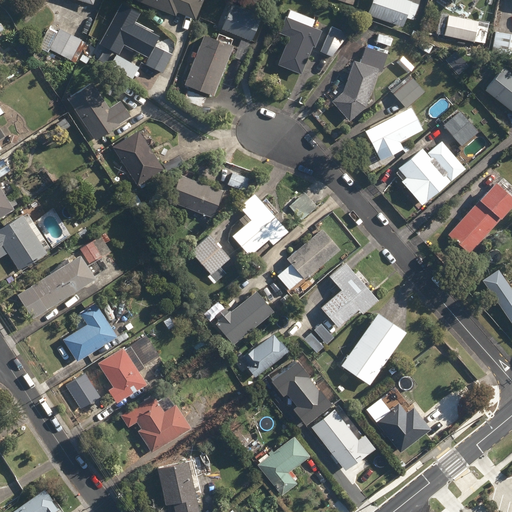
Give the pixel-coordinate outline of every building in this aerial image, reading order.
[(178,12),(196,19),(204,0),(135,0),(176,16),(178,12)] [(372,0),(368,14),(403,26),(406,17),(414,20),(419,5),(412,2),(412,1),(410,0),(372,0)] [(125,43),(148,56),(160,35),(135,22),(141,12),(122,1),(100,42),(120,53),(125,43)] [(222,29),(251,40),(262,14),(232,3),(222,29)] [(467,14),(487,18),(489,7),(469,4),(467,14)] [(445,35),(474,41),(479,21),(477,20),(478,19),(470,17),(470,19),(449,15),(445,35)] [(278,64),(302,74),(313,48),(332,56),(350,33),(318,20),(315,27),(290,17),(284,34),(290,36),(278,64)] [(40,45),(76,62),(86,41),(60,28),(57,34),(48,29),(40,45)] [(186,84),(214,95),(234,45),(231,43),(233,38),(222,34),(220,39),(217,38),(219,33),(209,29),(206,34),(205,34),(197,53),(193,51),(189,62),(194,63),(186,84)] [(492,50),(511,53),(511,33),(496,31),(492,50)] [(377,41),(390,46),(393,39),(379,34),(377,41)] [(416,47),(430,53),(433,46),(419,39),(416,47)] [(234,56),(243,60),(250,44),(241,40),(234,56)] [(146,64),(163,73),(173,53),(156,45),(146,64)] [(333,102),(350,121),(367,106),(379,68),(383,69),(388,53),(366,46),(361,62),(354,59),(344,91),(333,102)] [(446,60),(459,75),(469,65),(456,50),(446,60)] [(397,63),(408,73),(414,67),(403,57),(397,63)] [(511,72),(504,66),(501,70),(494,65),(491,70),(480,61),(477,65),(474,63),(469,69),(478,76),(476,77),(488,87),(486,89),(511,110),(511,72)] [(394,94),(406,108),(425,91),(413,77),(394,94)] [(389,88),(391,91),(402,82),(399,79),(389,88)] [(76,110),(96,139),(131,115),(121,100),(110,107),(92,81),(63,102),(70,113),(76,110)] [(184,100),(203,107),(206,97),(187,90),(184,100)] [(366,130),(378,152),(423,128),(411,106),(386,120),(384,117),(369,125),(371,128),(366,130)] [(444,125),(462,146),(479,131),(461,110),(460,111),(457,108),(442,121),(445,124),(444,125)] [(57,123),(62,131),(70,126),(65,118),(57,123)] [(113,147),(138,185),(164,168),(139,130),(113,147)] [(403,181),(423,204),(466,167),(442,140),(427,153),(423,148),(400,168),(401,169),(397,173),(404,180),(403,181)] [(163,165),(168,173),(185,164),(180,156),(163,165)] [(0,216),(15,207),(13,205),(17,203),(12,194),(8,197),(0,184),(0,176),(11,170),(3,158),(0,159),(0,216)] [(94,171),(98,178),(105,174),(101,167),(94,171)] [(228,185),(246,191),(250,179),(233,172),(228,185)] [(171,201),(213,217),(223,192),(182,175),(171,201)] [(448,235),(470,253),(511,205),(511,184),(505,178),(500,183),(497,180),(448,235)] [(289,206),(301,219),(317,206),(305,192),(289,206)] [(233,236),(250,256),(268,239),(274,245),(290,230),(256,193),(240,207),(246,214),(240,219),(245,225),(233,236)] [(131,202),(135,209),(141,205),(138,199),(131,202)] [(0,257),(8,252),(20,269),(48,251),(23,214),(0,228),(0,257)] [(323,227),(288,257),(293,263),(279,275),(290,289),(305,277),(306,278),(341,248),(323,227)] [(19,294),(33,317),(96,277),(95,275),(108,266),(102,257),(111,251),(106,242),(110,240),(106,232),(80,249),(81,252),(78,255),(76,253),(69,257),(71,260),(19,294)] [(191,251),(212,274),(230,257),(210,234),(191,251)] [(322,306),(339,327),(360,309),(364,313),(380,300),(347,261),(330,276),(341,289),(322,306)] [(495,296),(511,321),(511,287),(511,286),(495,296)] [(257,288),(258,288),(235,310),(229,303),(219,313),(222,316),(216,322),(235,343),(275,306),(257,287),(257,288)] [(64,338),(78,361),(118,335),(96,301),(80,311),(81,313),(76,317),(77,330),(64,338)] [(193,308),(198,313),(204,308),(199,303),(193,308)] [(342,365),(370,385),(407,331),(379,312),(342,365)] [(170,317),(164,321),(169,329),(175,325),(170,317)] [(125,326),(128,331),(134,327),(130,322),(125,326)] [(314,330),(326,344),(334,337),(321,323),(314,330)] [(242,358),(256,376),(270,365),(272,368),(283,360),(281,357),(289,351),(275,332),(242,358)] [(304,338),(317,352),(324,346),(311,332),(304,338)] [(109,389),(118,402),(148,383),(139,370),(161,356),(147,335),(125,349),(123,346),(99,363),(114,386),(109,389)] [(334,406),(298,361),(272,382),(284,397),(287,394),(297,406),(293,410),(307,427),(334,406)] [(136,427),(152,452),(192,427),(177,403),(174,404),(167,393),(158,399),(154,393),(121,414),(129,426),(137,421),(139,425),(136,427)] [(388,436),(401,452),(431,428),(414,406),(407,411),(399,402),(376,420),(384,431),(382,432),(386,437),(388,436)] [(312,427),(346,470),(374,447),(365,434),(359,439),(334,408),(312,427)] [(258,464),(282,495),(298,482),(289,472),(311,455),(294,435),(274,451),(272,449),(269,452),(270,454),(258,464)] [(173,503),(175,511),(200,511),(199,503),(203,502),(193,459),(157,467),(166,504),(173,503)] [(16,511),(57,511),(45,493),(16,511)]
